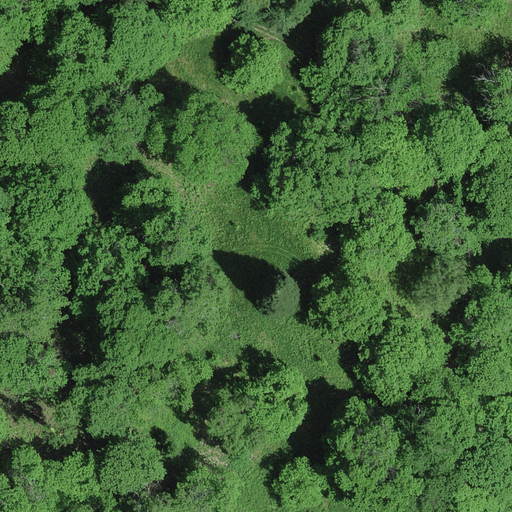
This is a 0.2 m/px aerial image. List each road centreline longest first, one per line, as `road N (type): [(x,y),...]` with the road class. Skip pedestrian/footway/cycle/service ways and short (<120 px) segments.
road 1 (track): [(77,0),(57,21),(59,66),(187,226),(192,260),(185,291),(156,311),(98,305),(0,271)]
road 2 (track): [(511,200),(307,48),(159,0)]
